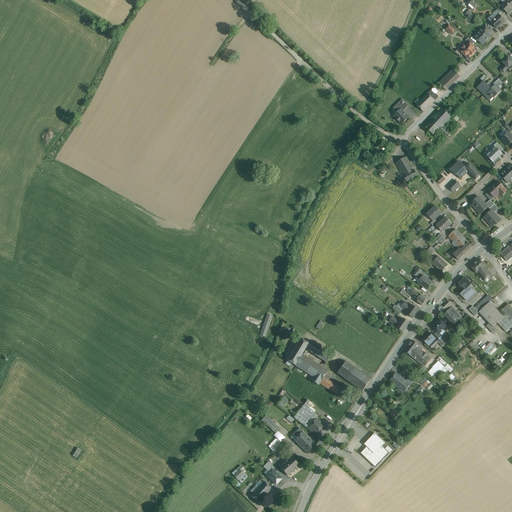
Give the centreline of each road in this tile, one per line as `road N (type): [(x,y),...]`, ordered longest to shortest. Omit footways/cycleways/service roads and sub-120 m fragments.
road 1 (tertiary): [(300,511),(392,359),(484,247)]
road 2 (unclassified): [(400,138),(361,118),(236,0)]
road 3 (residential): [(511,26),(400,138)]
